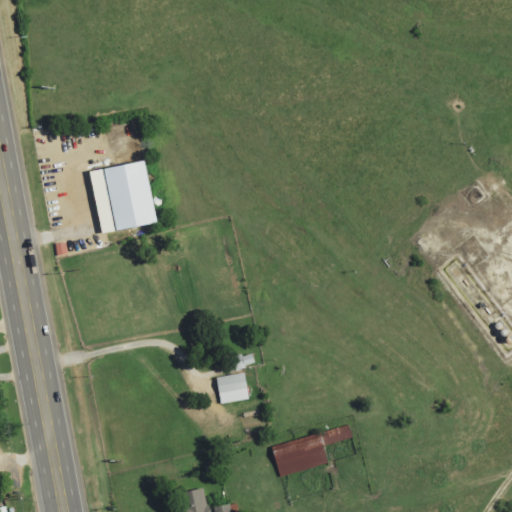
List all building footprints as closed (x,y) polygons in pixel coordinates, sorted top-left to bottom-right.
[(100,168),(113,231),(153,223),(141,160),(100,168)] [(227,358),(229,372),(244,370),(244,365),(253,364),(251,354),(227,358)] [(219,404),(247,399),(243,373),(214,378),(219,404)] [(322,433),(326,446),(351,438),(347,425),(322,433)] [(277,477),(326,464),(319,434),(269,447),(277,477)] [(207,511),(204,488),(183,492),(185,505),(176,506),(177,511),(207,511)]
